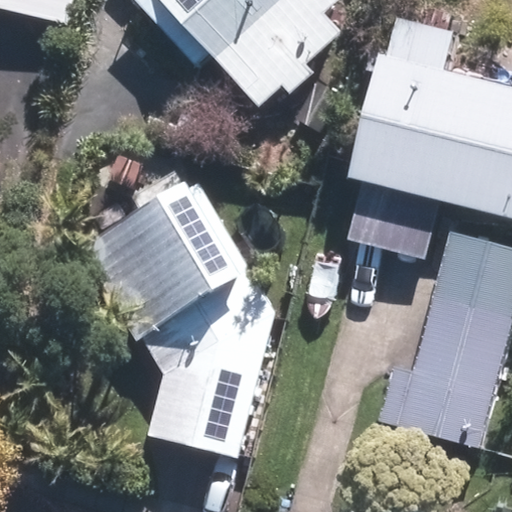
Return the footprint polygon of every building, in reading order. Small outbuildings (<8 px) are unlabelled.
[(0,0),(0,6),(70,24),(75,0),(0,0)] [(134,0),(190,61),(202,49),(251,103),(336,25),(318,4),(321,0),(134,0)] [(511,84),(440,67),(452,25),(394,10),(384,52),(375,51),(343,176),(361,181),(348,235),(425,256),(439,200),(484,211),(511,218),(511,84)] [(271,309),(194,176),(83,241),(158,366),(142,427),(231,452),(271,309)] [(484,445),(511,325),(511,255),(443,239),(429,294),(411,368),(390,363),(376,419),(484,445)] [(347,254),(314,247),(303,302),(335,309),(347,254)]
